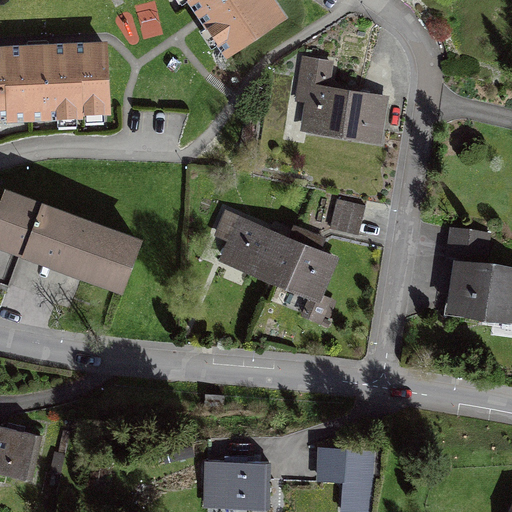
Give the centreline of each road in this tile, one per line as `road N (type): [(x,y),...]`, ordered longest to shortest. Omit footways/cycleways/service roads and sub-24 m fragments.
road 1 (residential): [(384,386),(432,73),(410,32),(374,0)]
road 2 (residential): [(384,386),(87,356),(0,339)]
road 3 (residential): [(0,159),(62,148),(181,153)]
road 4 (residential): [(511,410),(384,386)]
